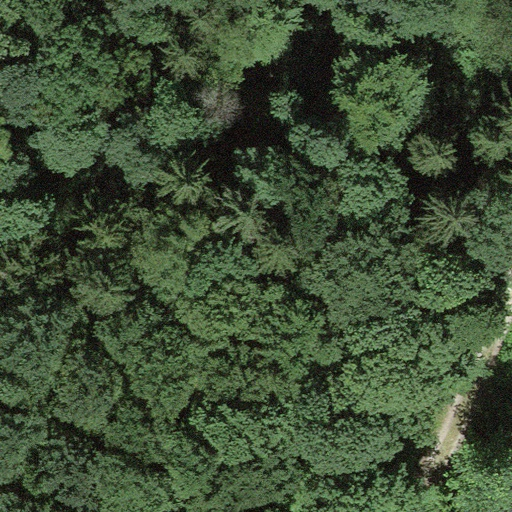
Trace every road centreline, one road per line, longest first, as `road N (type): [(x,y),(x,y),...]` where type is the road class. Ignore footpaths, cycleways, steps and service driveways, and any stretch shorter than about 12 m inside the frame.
road 1 (track): [(375,0),(250,102),(101,180),(0,216)]
road 2 (track): [(413,511),(511,279)]
